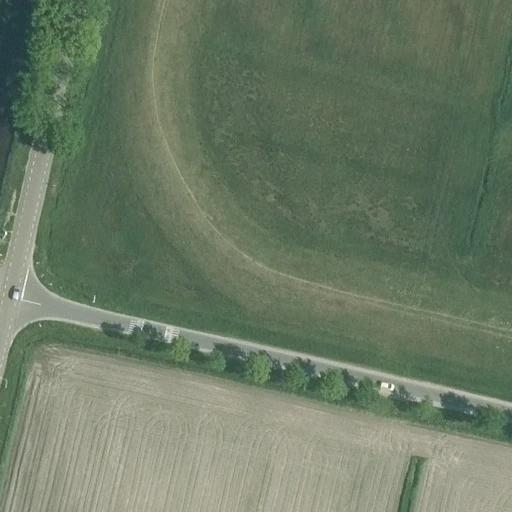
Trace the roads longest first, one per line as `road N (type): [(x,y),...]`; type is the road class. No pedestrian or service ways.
road 1 (unclassified): [(511,414),(10,297)]
road 2 (tertiary): [(10,297),(78,0)]
